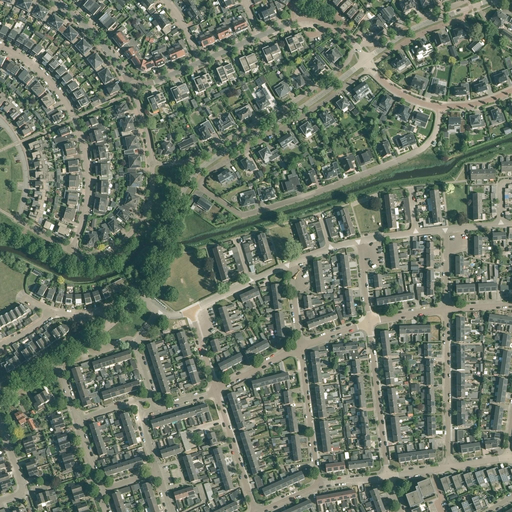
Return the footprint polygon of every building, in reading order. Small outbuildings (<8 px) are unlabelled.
[(20,0),(20,1),(17,0),(16,0),(14,6),(22,10),(26,0),(20,0)] [(29,13),(30,13),(33,8),(30,6),(32,3),(31,2),(31,1),(28,0),(26,0),(22,10),(29,13)] [(84,10),(88,13),(96,3),(93,0),(92,0),(87,0),(84,3),(86,5),(84,8),(85,9),(84,10)] [(147,10),(151,15),(156,11),(152,6),(154,3),(151,0),(149,0),(143,6),(147,10)] [(223,4),(227,12),(230,11),(228,8),(234,5),(232,0),(223,4)] [(289,2),(288,1),(286,0),(276,0),(277,1),(274,2),(278,10),(283,8),(284,7),(285,7),(285,6),(286,7),(289,2)] [(344,13),(351,6),(353,3),(349,0),(348,0),(347,2),(344,0),(342,0),(338,6),(340,9),(339,9),(344,13)] [(404,12),(405,13),(409,11),(409,10),(413,9),(411,5),(414,4),(412,0),(404,0),(406,4),(401,6),(403,13),(404,12)] [(186,12),(189,16),(198,11),(195,6),(191,1),(186,4),(189,10),(186,12)] [(92,15),(93,16),(96,13),(98,15),(102,10),(105,7),(102,4),(99,6),(96,3),(88,13),(91,16),(92,15)] [(266,11),(270,20),(275,17),(273,11),(276,10),(273,3),(269,5),(271,8),(266,11)] [(32,17),(37,20),(44,8),(40,6),(39,7),(38,6),(36,9),(33,8),(30,13),(33,15),(32,17)] [(351,19),(352,19),(358,11),(354,7),(353,8),(351,6),(344,13),(347,15),(346,16),(351,19)] [(379,13),(380,14),(377,16),(381,21),(384,19),(386,22),(389,26),(395,22),(392,18),(395,16),(389,7),(385,10),(385,9),(379,13)] [(43,21),(46,23),(49,17),(47,15),(48,12),(47,12),(48,11),(44,8),(37,20),(42,23),(43,21)] [(100,24),(103,27),(111,19),(111,20),(112,19),(108,15),(111,11),(109,8),(104,13),(105,13),(100,17),(102,20),(100,22),(101,23),(100,24)] [(195,19),(199,24),(204,20),(201,15),(198,11),(189,16),(193,21),(195,19)] [(263,19),(265,22),(270,20),(266,11),(261,13),(260,11),(257,12),(260,20),(263,19)] [(358,26),(365,16),(360,12),(360,13),(358,11),(352,19),(354,21),(354,22),(358,25),(358,26)] [(494,16),(504,24),(506,20),(507,18),(499,11),(497,13),(494,16)] [(156,28),(159,25),(167,19),(164,15),(161,17),(157,12),(152,16),(155,20),(152,23),(156,28)] [(237,21),(242,31),(247,29),(244,22),(247,21),(244,13),(240,14),(242,18),(237,21)] [(49,26),(52,29),(60,19),(56,16),(55,17),(54,16),(52,19),(49,17),(46,23),(49,25),(49,26)] [(490,22),(498,29),(500,27),(501,27),(504,24),(494,16),(491,20),(492,20),(490,22)] [(107,30),(108,31),(110,28),(113,30),(117,26),(118,20),(114,17),(112,19),(111,20),(111,19),(103,27),(106,30),(107,30)] [(221,28),(225,38),(231,36),(228,30),(231,28),(227,20),(226,18),(223,20),(226,26),(221,28)] [(376,32),(377,34),(383,30),(379,25),(382,23),(377,18),(373,21),(375,23),(369,28),(374,33),(376,32)] [(57,31),(60,33),(64,28),(62,26),(64,23),(63,22),(63,21),(60,19),(52,29),(56,31),(57,31)] [(162,30),(166,35),(171,31),(167,26),(170,24),(167,19),(159,25),(162,30)] [(227,20),(231,28),(234,27),(236,33),(242,31),(237,21),(232,23),(230,19),(227,20)] [(117,44),(126,37),(122,32),(126,30),(123,26),(116,32),(118,35),(113,39),(117,44)] [(211,27),(214,36),(217,34),(220,41),(225,38),(221,28),(216,30),(214,26),(211,27)] [(10,35),(12,31),(3,27),(3,28),(0,34),(0,37),(2,39),(4,36),(9,38),(10,35)] [(204,35),(209,45),(214,43),(211,37),(214,36),(211,27),(208,29),(209,33),(204,35)] [(466,34),(465,31),(466,31),(464,27),(464,28),(463,27),(459,28),(459,29),(453,31),(456,38),(453,39),(455,44),(458,43),(457,41),(459,40),(458,37),(466,34)] [(60,33),(67,39),(74,31),(71,28),(70,28),(69,28),(67,30),(64,28),(60,33)] [(503,38),(509,42),(510,39),(511,40),(511,38),(511,34),(504,29),(501,34),(505,36),(503,38)] [(17,42),(20,37),(17,35),(18,34),(12,31),(10,35),(9,38),(7,41),(10,43),(12,40),(17,42)] [(67,39),(74,45),(78,40),(76,38),(78,35),(77,35),(78,34),(74,31),(67,39)] [(201,41),(203,48),(209,45),(204,35),(199,37),(197,33),(194,35),(198,43),(201,41)] [(291,38),(297,50),(303,47),(301,44),(304,43),(300,34),(291,38)] [(433,38),(436,47),(444,45),(443,44),(449,42),(447,36),(443,38),(441,39),(440,34),(436,36),(436,37),(433,38)] [(27,44),(30,40),(21,35),(20,37),(17,42),(15,45),(19,47),(20,44),(25,47),(27,44)] [(128,47),(135,42),(133,38),(129,41),(126,37),(117,44),(120,48),(126,44),(128,47)] [(290,50),(291,53),(297,51),(297,50),(291,38),(291,37),(285,40),(286,42),(287,51),(290,50)] [(35,44),(30,40),(27,44),(25,47),(23,50),(26,52),(28,49),(33,52),(35,49),(38,46),(35,44)] [(74,45),(80,52),(88,44),(85,40),(84,41),(83,40),(80,43),(78,40),(74,45)] [(180,46),(174,48),(178,59),(185,56),(182,50),(186,48),(182,40),(178,42),(180,46)] [(477,50),(481,46),(477,40),(471,45),(475,49),(473,51),(476,54),(478,52),(477,50)] [(134,55),(138,53),(134,48),(139,45),(136,41),(135,42),(128,47),(130,50),(125,54),(128,59),(134,55)] [(411,50),(413,54),(414,53),(416,56),(421,54),(423,57),(428,55),(427,54),(431,52),(427,46),(424,47),(422,43),(418,45),(419,46),(411,50)] [(80,52),(86,58),(91,54),(89,51),(91,49),(90,48),(91,47),(88,44),(80,52)] [(268,48),(273,60),(280,57),(278,54),(281,53),(277,44),(268,48)] [(163,45),(161,46),(162,49),(165,57),(169,55),(172,61),(178,59),(174,48),(168,51),(166,47),(165,47),(165,46),(163,45)] [(43,49),(38,46),(35,49),(33,52),(31,55),(34,57),(36,54),(40,58),(43,55),(45,51),(43,49)] [(162,49),(161,46),(158,47),(157,49),(158,50),(160,55),(153,57),(154,58),(155,61),(158,68),(164,65),(162,58),(165,57),(162,49)] [(266,60),(268,64),(274,61),(273,60),(268,48),(268,47),(262,50),(263,52),(264,61),(266,60)] [(328,61),(331,63),(332,62),(334,64),(341,58),(338,55),(336,56),(332,51),(332,52),(330,49),(325,53),(324,52),(321,54),(327,61),(328,61)] [(45,67),(48,64),(52,59),(53,58),(48,54),(45,51),(43,55),(40,58),(45,61),(42,64),(45,67)] [(139,71),(141,72),(144,59),(140,58),(140,56),(138,53),(134,55),(136,58),(132,61),(137,68),(136,69),(137,69),(137,70),(138,71),(139,71)] [(86,58),(91,65),(100,58),(97,55),(96,55),(96,54),(93,56),(91,54),(86,58)] [(245,58),(251,70),(257,67),(255,64),(258,63),(254,54),(245,58)] [(392,63),(393,63),(392,64),(394,67),(395,67),(396,69),(404,64),(406,67),(411,64),(408,59),(405,61),(401,55),(398,57),(399,58),(392,63)] [(310,67),(317,75),(320,73),(322,71),(324,69),(319,63),(322,61),(318,56),(315,58),(316,59),(313,62),(315,63),(310,67)] [(244,70),(245,74),(251,71),(251,70),(245,58),(245,57),(239,60),(240,62),(241,71),(244,70)] [(57,68),(59,65),(60,65),(53,58),(52,59),(48,64),(52,68),(49,70),(52,73),(54,70),(57,68)] [(91,65),(97,72),(102,69),(100,66),(103,64),(102,63),(103,62),(100,58),(91,65)] [(143,72),(145,72),(145,71),(146,72),(146,71),(154,67),(152,62),(155,61),(154,58),(149,61),(144,59),(141,72),(142,72),(143,72)] [(6,71),(11,74),(16,65),(12,62),(10,64),(8,62),(7,63),(2,72),(4,73),(6,71)] [(222,68),(228,80),(234,77),(232,74),(235,73),(231,64),(222,68)] [(15,80),(18,77),(24,68),(21,65),(19,67),(16,65),(11,74),(15,76),(13,79),(15,80)] [(58,80),(61,77),(63,75),(67,72),(62,67),(62,68),(59,65),(57,68),(54,70),(58,74),(55,77),(58,80)] [(221,80),(222,84),(228,81),(228,80),(222,68),(222,67),(216,70),(217,72),(218,82),(221,80)] [(23,82),(29,75),(26,72),(27,70),(24,68),(18,77),(19,78),(18,79),(23,82)] [(101,81),(102,80),(101,80),(111,74),(109,70),(108,71),(107,69),(104,71),(102,69),(97,72),(99,76),(98,77),(101,81)] [(497,86),(501,85),(501,84),(507,81),(505,77),(509,76),(507,70),(499,73),(500,75),(494,78),(495,82),(494,82),(495,86),(496,85),(497,86)] [(63,75),(61,77),(64,82),(61,84),(64,87),(67,85),(72,81),(73,79),(69,75),(67,72),(63,75)] [(104,86),(104,88),(112,84),(110,81),(113,80),(113,78),(114,78),(111,74),(101,80),(102,80),(105,86),(104,86)] [(200,78),(205,90),(211,87),(210,84),(212,83),(208,74),(200,78)] [(27,90),(28,89),(33,84),(30,82),(33,78),(29,75),(23,82),(27,86),(24,88),(27,90)] [(292,83),(296,89),(300,87),(301,87),(305,84),(309,81),(307,79),(304,75),(303,75),(300,77),(296,79),(296,80),(292,83)] [(255,81),(259,87),(266,83),(262,76),(261,77),(258,79),(255,81)] [(198,90),(199,94),(205,91),(205,90),(200,78),(199,77),(193,80),(194,82),(195,92),(198,90)] [(421,90),(423,85),(426,86),(429,81),(423,78),(422,82),(413,79),(411,86),(421,90)] [(488,85),(486,78),(483,79),(483,80),(479,81),(481,86),(475,87),(477,94),(487,91),(485,86),(488,85)] [(444,95),(444,94),(445,94),(446,91),(445,91),(445,87),(437,85),(439,80),(433,79),(431,86),(434,87),(433,94),(437,95),(437,94),(444,95)] [(72,92),(78,88),(79,87),(75,82),(74,83),(72,81),(67,85),(70,89),(67,91),(69,94),(72,92)] [(281,97),(282,99),(287,96),(286,94),(288,93),(285,88),(288,86),(285,81),(279,84),(281,87),(280,88),(276,91),(280,98),(281,97)] [(31,90),(35,94),(42,87),(38,83),(35,86),(33,84),(28,89),(30,91),(31,90)] [(105,92),(108,96),(110,95),(110,96),(113,94),(114,95),(117,94),(117,93),(120,91),(119,90),(120,89),(119,86),(117,87),(117,85),(113,87),(112,84),(104,88),(106,92),(105,92)] [(177,88),(182,100),(188,97),(187,94),(189,93),(185,84),(177,88)] [(353,97),(357,102),(359,100),(357,97),(363,92),(365,94),(369,91),(367,90),(368,89),(365,85),(364,86),(363,84),(359,86),(359,87),(355,90),(355,89),(354,90),(357,95),(353,97)] [(455,92),(454,92),(454,96),(455,96),(455,97),(466,96),(466,92),(469,92),(468,84),(465,84),(465,89),(454,90),(455,92)] [(40,97),(41,98),(45,95),(44,93),(46,91),(42,87),(35,94),(39,98),(40,97)] [(175,100),(176,104),(182,101),(182,100),(177,88),(176,87),(170,90),(171,92),(172,102),(175,100)] [(80,91),(78,88),(72,92),(75,97),(72,99),(74,102),(77,100),(82,97),(84,96),(81,90),(80,91)] [(260,110),(261,111),(270,105),(267,101),(271,99),(264,88),(261,90),(262,90),(258,92),(261,96),(259,98),(260,100),(256,102),(257,104),(258,105),(258,106),(258,107),(258,108),(259,109),(260,109),(260,110)] [(41,100),(44,105),(52,99),(49,94),(46,96),(45,95),(41,98),(42,100),(41,100)] [(86,94),(84,96),(82,97),(77,100),(80,105),(77,107),(79,110),(85,107),(85,108),(88,106),(88,105),(89,104),(88,104),(91,102),(86,94)] [(153,98),(159,109),(165,107),(163,103),(166,102),(162,94),(153,98)] [(381,102),(382,102),(381,104),(376,101),(372,106),(377,109),(379,107),(386,112),(390,107),(387,106),(391,100),(386,96),(384,99),(383,98),(381,102)] [(152,110),(153,113),(159,110),(159,109),(153,98),(153,97),(147,99),(148,101),(149,111),(152,110)] [(7,114),(10,110),(14,106),(12,103),(13,102),(10,99),(9,101),(6,99),(3,104),(6,107),(3,110),(7,114)] [(45,111),(47,114),(54,109),(52,106),(55,103),(52,99),(44,105),(42,107),(45,111)] [(347,107),(350,111),(354,108),(350,102),(347,104),(344,99),(339,102),(335,105),(338,109),(339,107),(342,111),(347,107)] [(91,104),(93,108),(102,104),(100,101),(100,100),(97,101),(91,104)] [(117,120),(125,117),(124,113),(129,111),(127,108),(126,105),(123,107),(122,104),(115,107),(118,113),(114,115),(115,118),(116,119),(116,120),(117,120)] [(248,118),(248,117),(251,115),(250,113),(253,111),(249,105),(239,110),(236,111),(238,116),(239,118),(240,119),(241,121),(245,119),(245,120),(248,118)] [(13,121),(17,118),(22,114),(19,111),(21,109),(18,106),(17,108),(14,106),(10,110),(13,114),(10,116),(13,121)] [(397,118),(406,122),(408,117),(406,115),(408,109),(403,106),(401,110),(400,110),(399,113),(399,114),(397,118)] [(204,111),(208,118),(212,115),(208,108),(204,111)] [(53,121),(54,124),(61,120),(61,119),(64,117),(61,112),(57,115),(55,112),(54,110),(47,115),(47,116),(49,119),(52,117),(54,120),(53,121)] [(488,116),(492,126),(504,122),(502,116),(500,117),(497,110),(491,112),(492,115),(488,116)] [(322,127),(329,123),(331,126),(336,122),(332,117),(329,118),(326,113),(323,114),(320,115),(321,118),(318,120),(322,127)] [(420,125),(425,127),(428,118),(427,118),(428,116),(418,113),(415,120),(421,122),(420,125)] [(19,128),(23,126),(28,122),(30,121),(26,115),(24,116),(22,114),(17,118),(20,121),(16,124),(19,128)] [(222,130),(223,131),(233,125),(232,124),(234,123),(229,114),(224,117),(227,122),(223,125),(220,119),(215,122),(220,131),(222,130)] [(379,124),(383,124),(387,118),(382,115),(378,123),(379,124)] [(99,128),(102,127),(100,122),(97,122),(95,116),(91,118),(92,120),(90,121),(90,122),(85,124),(87,128),(90,127),(90,128),(92,127),(93,130),(99,128)] [(121,122),(122,127),(133,124),(132,122),(131,118),(126,120),(125,117),(117,120),(118,122),(121,122)] [(471,122),(472,129),(485,127),(484,121),(479,122),(478,117),(473,117),(468,118),(469,122),(471,122)] [(460,126),(460,133),(464,133),(464,121),(460,121),(460,118),(450,118),(450,120),(449,120),(449,129),(454,129),(454,126),(460,126)] [(201,138),(203,141),(205,140),(205,141),(211,138),(210,135),(211,134),(212,135),(212,134),(210,131),(213,129),(208,121),(203,124),(205,127),(199,131),(203,137),(201,138)] [(22,132),(24,136),(34,131),(32,128),(34,127),(32,124),(30,125),(28,122),(23,126),(25,130),(22,132)] [(121,132),(122,137),(130,135),(129,132),(135,130),(134,127),(133,127),(133,124),(122,127),(123,131),(121,132)] [(310,132),(312,135),(319,130),(316,125),(310,129),(307,124),(303,127),(299,129),(301,133),(303,132),(305,135),(310,132)] [(406,131),(413,133),(415,127),(408,125),(406,131)] [(89,135),(90,139),(102,136),(101,133),(106,131),(104,126),(102,127),(99,128),(93,130),(94,133),(92,133),(93,134),(89,135)] [(503,129),(505,135),(511,133),(510,126),(503,129)] [(54,142),(55,144),(70,139),(68,135),(71,134),(69,128),(66,130),(65,128),(58,131),(59,134),(60,134),(61,137),(54,140),(54,142)] [(98,146),(104,145),(107,144),(106,139),(109,138),(108,135),(102,136),(90,139),(92,144),(95,143),(95,144),(97,143),(98,146)] [(126,139),(127,145),(137,143),(137,141),(137,140),(137,137),(131,138),(130,135),(122,137),(123,140),(126,139)] [(178,145),(181,152),(185,150),(186,150),(187,150),(188,150),(189,149),(189,148),(190,148),(194,145),(193,144),(197,142),(194,135),(190,137),(191,139),(178,145)] [(283,148),(284,149),(288,146),(287,145),(293,141),(295,145),(298,143),(294,138),(292,139),(289,135),(287,136),(283,139),(279,141),(281,143),(280,144),(282,148),(283,148)] [(402,147),(403,149),(408,146),(408,144),(410,144),(409,143),(414,141),(412,136),(410,136),(410,135),(400,140),(399,138),(395,140),(399,148),(402,147)] [(36,153),(42,151),(44,151),(43,148),(43,147),(42,144),(40,145),(38,141),(28,145),(30,150),(34,149),(36,153)] [(63,152),(75,149),(74,144),(70,145),(69,141),(62,143),(60,144),(60,147),(62,147),(63,152)] [(379,148),(383,158),(390,155),(387,148),(390,147),(388,141),(383,143),(384,146),(379,148)] [(125,155),(126,154),(134,153),(133,150),(139,149),(138,145),(138,146),(137,143),(127,145),(128,151),(124,152),(125,155)] [(164,154),(165,156),(172,154),(171,152),(175,151),(173,145),(170,146),(169,143),(162,145),(163,148),(158,149),(159,155),(164,154)] [(94,155),(106,153),(104,145),(98,146),(98,149),(97,149),(97,151),(93,151),(94,155)] [(64,160),(73,159),(72,156),(77,155),(75,149),(63,152),(64,157),(63,158),(64,160)] [(264,160),(268,158),(270,162),(280,156),(276,150),(269,154),(267,149),(262,152),(261,151),(257,153),(260,158),(262,157),(264,160)] [(37,158),(38,160),(38,163),(44,162),(47,161),(46,158),(45,154),(43,155),(42,151),(36,153),(32,154),(33,159),(37,158)] [(364,162),(365,164),(370,162),(369,160),(373,159),(369,151),(366,152),(366,154),(356,158),(358,163),(361,162),(362,163),(364,162)] [(107,162),(110,162),(110,157),(110,156),(110,153),(106,154),(106,153),(94,155),(95,160),(98,159),(98,160),(100,160),(101,163),(107,162)] [(129,157),(129,163),(140,162),(140,159),(140,156),(134,156),(134,153),(126,154),(126,157),(129,157)] [(345,168),(346,172),(353,169),(351,162),(355,161),(353,155),(346,158),(347,160),(342,162),(343,164),(342,165),(344,169),(345,168)] [(68,168),(78,167),(78,161),(73,162),(73,159),(64,160),(64,163),(68,163),(68,168)] [(249,169),(251,172),(256,169),(253,164),(250,165),(247,159),(241,162),(243,166),(242,166),(244,170),(245,169),(246,171),(249,169)] [(48,172),(48,169),(47,165),(45,165),(44,162),(38,163),(34,164),(35,169),(39,168),(39,170),(40,173),(46,172),(48,172)] [(96,172),(108,171),(110,171),(110,163),(107,163),(107,162),(101,163),(101,166),(99,166),(99,167),(96,167),(96,172)] [(127,169),(128,172),(136,172),(135,168),(141,168),(141,164),(140,165),(140,162),(129,163),(130,169),(127,169)] [(323,172),(326,180),(337,176),(335,170),(338,169),(336,162),(332,164),(333,168),(323,172)] [(71,173),(71,175),(76,175),(76,173),(79,173),(78,167),(68,168),(65,168),(66,174),(71,173)] [(221,183),(222,184),(226,182),(225,180),(232,176),(234,180),(237,178),(234,173),(230,175),(228,170),(226,171),(226,172),(222,174),(218,176),(219,179),(218,179),(221,183)] [(288,192),(293,191),(293,189),(295,188),(294,187),(299,185),(297,177),(296,178),(294,170),(291,171),(292,175),(289,176),(290,182),(286,183),(285,182),(281,183),(284,192),(287,191),(288,192)] [(307,183),(308,187),(315,184),(312,176),(315,175),(313,170),(308,172),(309,175),(305,177),(305,179),(304,179),(306,183),(307,183)] [(102,180),(108,180),(112,180),(112,175),(108,175),(108,171),(96,172),(96,176),(100,176),(100,177),(102,177),(102,180)] [(256,174),(259,179),(261,178),(264,177),(261,171),(258,173),(256,174)] [(40,180),(40,183),(46,183),(49,183),(48,180),(49,180),(48,176),(48,172),(46,172),(40,173),(35,173),(36,178),(40,178),(40,180)] [(128,181),(130,181),(141,181),(141,179),(141,175),(136,175),(136,172),(128,172),(128,181)] [(96,188),(108,189),(108,180),(102,180),(102,183),(100,183),(100,184),(96,184),(96,188)] [(128,185),(128,190),(136,192),(136,187),(141,187),(141,184),(141,181),(130,181),(130,185),(128,185)] [(46,183),(40,183),(35,183),(35,188),(40,188),(40,190),(40,193),(45,193),(46,190),(48,190),(48,187),(46,187),(46,183)] [(68,191),(74,191),(74,188),(79,188),(79,183),(69,183),(69,188),(68,188),(68,191)] [(101,197),(108,198),(108,189),(96,188),(96,193),(99,193),(99,194),(101,194),(101,197)] [(262,195),(264,201),(275,198),(273,193),(274,192),(273,190),(272,190),(272,189),(261,192),(260,188),(257,189),(259,196),(262,195)] [(125,199),(127,200),(137,204),(138,201),(138,202),(140,198),(134,196),(136,192),(128,190),(127,190),(126,193),(128,194),(125,199)] [(68,199),(78,201),(79,195),(74,194),(74,191),(68,191),(67,194),(69,194),(68,199)] [(241,202),(243,207),(254,204),(252,198),(255,197),(254,191),(244,193),(245,197),(240,198),(241,199),(240,199),(240,202),(241,202)] [(38,198),(38,200),(38,203),(44,204),(44,201),(47,201),(47,197),(45,197),(45,193),(40,193),(35,192),(34,197),(38,198)] [(107,201),(108,198),(101,197),(101,200),(99,200),(98,201),(95,200),(95,201),(94,201),(93,204),(95,205),(94,205),(106,207),(108,207),(108,202),(107,201)] [(202,209),(206,212),(207,211),(208,211),(210,208),(210,207),(211,205),(207,202),(203,200),(203,199),(202,198),(199,202),(196,201),(193,206),(195,208),(198,204),(203,208),(202,209)] [(68,207),(74,208),(74,206),(77,206),(78,201),(68,199),(67,205),(69,205),(68,207)] [(121,207),(128,212),(130,208),(135,210),(137,206),(136,206),(137,204),(127,200),(125,205),(122,204),(121,207)] [(36,208),(36,210),(35,212),(43,215),(44,212),(45,208),(43,208),(44,204),(38,203),(33,202),(32,207),(36,208)] [(117,216),(125,222),(127,220),(128,220),(130,218),(128,216),(131,213),(128,212),(121,207),(119,206),(116,204),(115,206),(118,208),(116,210),(119,213),(117,216)] [(98,214),(105,215),(106,207),(94,205),(94,209),(97,210),(97,211),(99,211),(98,214)] [(65,213),(75,216),(76,211),(73,210),(74,208),(68,207),(68,208),(66,208),(65,213)] [(339,211),(341,218),(349,215),(347,209),(339,211)] [(35,212),(34,214),(30,213),(29,218),(38,224),(40,218),(42,218),(43,215),(35,212)] [(62,221),(68,223),(69,220),(73,221),(75,216),(65,213),(64,219),(63,218),(62,221)] [(341,218),(343,224),(351,222),(349,215),(341,218)] [(109,224),(114,233),(117,232),(120,230),(117,225),(119,224),(115,217),(110,220),(112,222),(109,224)] [(295,225),(297,232),(305,229),(314,227),(315,226),(317,226),(316,223),(313,224),(307,225),(306,221),(303,222),(295,225)] [(65,235),(68,236),(70,231),(66,229),(67,226),(59,222),(57,226),(60,227),(58,230),(57,230),(56,233),(64,236),(65,235)] [(343,224),(345,231),(353,229),(351,222),(343,224)] [(106,241),(109,240),(107,235),(110,233),(106,224),(101,226),(103,230),(99,232),(103,241),(105,240),(106,241)] [(297,232),(299,238),(307,236),(305,229),(297,232)] [(342,232),(344,238),(347,237),(349,237),(350,237),(351,238),(353,237),(354,236),(354,235),(355,235),(353,229),(345,231),(342,232)] [(90,247),(93,247),(94,242),(97,242),(97,238),(98,233),(92,232),(92,236),(86,235),(85,239),(88,239),(87,246),(90,246),(90,247)] [(258,243),(266,241),(264,234),(256,236),(253,237),(255,244),(258,243)] [(299,238),(301,244),(309,242),(312,241),(310,235),(307,236),(299,238)] [(258,243),(260,250),(268,247),(266,241),(258,243)] [(301,244),(303,251),(311,248),(309,242),(301,244)] [(213,250),(215,256),(223,254),(221,247),(213,250)] [(262,256),(270,253),(268,247),(260,250),(262,255),(262,256)] [(272,260),(270,253),(262,256),(262,255),(253,258),(253,259),(250,260),(249,257),(247,257),(249,266),(253,265),(252,262),(254,261),(255,262),(258,261),(258,260),(263,258),(264,262),(267,261),(267,262),(268,263),(271,262),(271,261),(271,260),(272,260)] [(215,256),(217,263),(225,260),(223,254),(215,256)] [(217,263),(219,269),(227,267),(225,260),(217,263)] [(490,284),(491,292),(497,291),(496,284),(496,281),(496,278),(499,277),(498,266),(495,266),(495,277),(493,277),(494,284),(490,284)] [(219,269),(221,276),(228,273),(227,267),(219,269)] [(228,273),(221,276),(222,282),(224,282),(224,283),(228,282),(227,280),(232,279),(231,276),(234,275),(233,272),(228,273)] [(109,286),(113,295),(116,293),(118,292),(119,291),(120,290),(122,289),(123,288),(124,286),(125,285),(125,283),(126,281),(122,279),(109,286)] [(316,282),(317,288),(324,287),(323,283),(332,282),(332,280),(316,282)] [(43,297),(47,299),(49,291),(47,290),(47,289),(42,286),(40,289),(39,288),(35,293),(36,293),(36,294),(37,294),(42,297),(43,297)] [(101,291),(101,292),(105,299),(105,300),(111,297),(110,296),(113,295),(109,286),(105,287),(106,288),(101,291)] [(257,289),(251,291),(254,298),(260,295),(257,289)] [(387,289),(389,304),(396,303),(395,297),(391,297),(390,289),(387,289)] [(52,301),(56,302),(58,295),(58,293),(50,290),(49,291),(47,299),(46,299),(52,301)] [(417,296),(418,301),(422,300),(421,297),(423,297),(423,295),(423,293),(427,293),(427,296),(433,296),(433,290),(416,290),(417,296)] [(246,294),(248,300),(254,298),(251,291),(246,294)] [(340,299),(352,297),(352,291),(345,292),(345,295),(343,295),(339,296),(340,299)] [(376,300),(377,306),(383,305),(382,299),(380,299),(379,297),(378,297),(378,291),(375,291),(376,298),(376,297),(376,300)] [(92,294),(93,295),(96,302),(96,303),(101,301),(101,300),(105,299),(101,292),(99,293),(98,292),(92,294)] [(62,303),(66,304),(66,297),(66,295),(58,293),(58,295),(56,302),(56,303),(62,304),(62,303)] [(84,297),(86,304),(86,305),(92,304),(91,303),(96,302),(93,295),(90,296),(90,294),(84,295),(84,297)] [(248,300),(246,294),(240,296),(243,303),(248,300)] [(72,305),(76,305),(75,297),(72,297),(72,296),(66,295),(66,297),(66,304),(66,305),(72,305)] [(75,296),(75,297),(76,305),(76,306),(82,305),(86,304),(84,297),(81,297),(81,295),(75,296)] [(17,309),(22,317),(24,318),(27,316),(26,314),(27,314),(26,311),(29,309),(24,306),(23,307),(22,305),(17,309)] [(218,309),(220,315),(227,313),(226,310),(225,307),(218,309)] [(17,308),(12,312),(17,320),(22,317),(17,309),(17,308)] [(321,311),(326,323),(331,321),(329,315),(326,316),(326,313),(324,310),(321,311)] [(12,311),(7,314),(7,315),(12,323),(17,320),(12,312),(12,311)] [(310,315),(313,314),(312,311),(306,311),(307,317),(308,317),(309,322),(307,323),(309,329),(315,327),(310,315)] [(329,315),(331,321),(337,319),(335,312),(332,313),(329,315)] [(220,315),(222,321),(229,319),(227,313),(220,315)] [(479,324),(482,324),(482,318),(477,318),(477,313),(473,314),(473,317),(475,317),(475,318),(475,321),(475,324),(479,324)] [(6,326),(7,327),(8,327),(11,325),(12,324),(11,323),(12,323),(7,315),(7,314),(2,317),(6,326)] [(310,315),(315,327),(320,325),(318,319),(315,320),(313,314),(310,315)] [(222,321),(224,327),(231,325),(229,321),(229,319),(222,321)] [(56,330),(62,338),(66,335),(66,334),(67,333),(68,332),(69,331),(70,326),(62,325),(61,326),(56,330)] [(224,327),(226,333),(233,331),(232,328),(231,325),(224,327)] [(46,332),(54,342),(56,340),(57,341),(62,338),(56,330),(51,333),(49,330),(46,332)] [(41,340),(47,348),(52,345),(51,344),(54,342),(46,332),(44,334),(46,337),(41,340)] [(178,337),(179,340),(186,338),(184,332),(177,334),(178,337)] [(502,341),(510,342),(511,336),(503,335),(499,335),(499,334),(496,334),(496,337),(499,337),(498,341),(502,341)] [(181,346),(188,344),(186,338),(179,340),(180,345),(181,346)] [(32,342),(39,352),(41,351),(42,351),(47,348),(41,340),(36,343),(34,340),(32,342)] [(217,340),(210,342),(212,348),(219,346),(218,343),(217,340)] [(260,344),(264,351),(270,348),(266,341),(264,342),(260,344)] [(26,350),(32,358),(37,355),(36,354),(39,352),(32,342),(29,344),(31,347),(26,350)] [(147,345),(149,352),(156,350),(154,343),(147,345)] [(244,352),(248,359),(253,356),(250,350),(246,351),(242,343),(240,345),(243,352),(244,352)] [(356,343),(350,344),(352,356),(353,361),(360,360),(360,356),(358,356),(356,343)] [(17,352),(24,362),(26,361),(27,361),(32,358),(26,350),(21,353),(19,349),(16,344),(12,345),(16,352),(17,352)] [(190,350),(188,344),(181,346),(178,347),(175,348),(176,354),(183,352),(190,350)] [(255,347),(259,353),(264,351),(260,344),(256,346),(255,347)] [(219,346),(212,348),(214,354),(221,352),(220,349),(219,346)] [(250,350),(253,356),(259,353),(255,347),(254,347),(250,350)] [(158,353),(156,350),(149,352),(151,358),(158,356),(161,355),(166,353),(168,353),(167,350),(166,351),(158,353)] [(192,356),(190,350),(183,352),(184,356),(184,358),(192,356)] [(129,351),(122,353),(124,361),(132,358),(129,351)] [(11,360),(17,368),(22,365),(21,364),(24,362),(17,352),(16,352),(14,354),(16,357),(11,360)] [(122,353),(114,356),(117,363),(119,362),(124,361),(122,353)] [(235,357),(239,364),(244,361),(241,354),(238,356),(235,357)] [(114,356),(107,358),(109,366),(114,364),(117,371),(118,372),(119,372),(117,363),(114,356)] [(151,358),(153,364),(160,362),(158,356),(151,358)] [(230,360),(233,367),(239,364),(235,357),(230,360)] [(102,371),(104,375),(106,374),(104,367),(109,366),(107,358),(99,361),(102,368),(102,371)] [(384,361),(384,368),(392,367),(391,363),(400,362),(400,359),(391,360),(391,361),(384,361)] [(4,367),(7,374),(11,371),(12,371),(17,368),(11,360),(6,363),(6,362),(1,364),(2,367),(4,367)] [(187,368),(195,366),(193,360),(186,362),(186,364),(187,368)] [(224,363),(228,370),(233,367),(230,360),(228,361),(224,363)] [(99,361),(92,363),(94,371),(100,369),(102,368),(99,361)] [(160,362),(153,364),(155,370),(162,368),(162,367),(160,362)] [(219,366),(222,373),(228,370),(224,363),(221,365),(219,366)] [(195,366),(187,368),(185,369),(186,372),(180,374),(181,376),(187,375),(189,374),(196,372),(195,366)] [(79,367),(72,370),(74,377),(82,375),(80,370),(80,368),(79,367)] [(155,370),(157,377),(164,374),(163,369),(162,368),(155,370)] [(190,376),(191,380),(198,378),(196,372),(189,374),(190,375),(190,376)] [(287,373),(281,375),(283,382),(287,381),(288,390),(290,389),(290,383),(289,381),(287,373)] [(157,377),(159,383),(166,380),(166,379),(164,374),(157,377)] [(82,375),(74,377),(76,385),(84,382),(86,382),(91,380),(90,378),(86,379),(85,379),(83,379),(82,375)] [(131,384),(134,391),(142,389),(140,382),(142,382),(140,378),(141,378),(140,375),(135,377),(134,377),(136,382),(131,384)] [(330,376),(314,378),(315,384),(322,383),(322,380),(330,378),(330,376)] [(124,378),(121,379),(126,394),(134,391),(131,384),(127,385),(126,383),(125,383),(124,378)] [(184,386),(185,388),(191,387),(191,386),(193,386),(200,384),(198,378),(191,380),(192,383),(184,386)] [(356,385),(363,384),(362,378),(356,379),(356,382),(348,382),(349,386),(354,385),(356,385)] [(121,387),(116,389),(119,396),(126,394),(121,379),(119,380),(121,384),(120,384),(121,387)] [(159,383),(161,388),(168,386),(167,382),(166,380),(159,383)] [(119,396),(116,389),(111,390),(109,383),(108,381),(106,381),(107,384),(108,389),(109,391),(111,399),(119,396)] [(84,382),(76,385),(79,392),(87,390),(85,384),(84,382)] [(168,386),(161,388),(163,395),(170,393),(169,390),(168,386)] [(387,390),(388,396),(395,395),(395,392),(404,391),(403,388),(397,389),(395,389),(387,390)] [(40,395),(44,403),(48,401),(50,403),(55,401),(51,394),(48,389),(45,391),(40,395)] [(87,390),(79,392),(81,400),(89,397),(87,390)] [(227,395),(229,401),(236,399),(235,396),(238,395),(243,393),(242,390),(238,392),(237,392),(234,393),(227,395)] [(104,401),(111,399),(109,391),(108,391),(100,394),(101,398),(103,398),(104,401)] [(81,400),(84,407),(91,405),(89,399),(92,398),(92,399),(99,397),(97,392),(95,393),(95,395),(91,396),(89,397),(81,400)] [(34,404),(38,411),(43,408),(41,405),(44,403),(40,395),(34,398),(37,403),(34,404)] [(276,404),(277,406),(283,406),(283,405),(285,405),(293,404),(292,398),(284,399),(285,402),(276,404)] [(325,405),(325,406),(328,405),(328,402),(333,401),(333,398),(327,399),(324,399),(317,400),(318,406),(325,405)] [(236,399),(229,401),(231,407),(238,405),(237,402),(236,399)] [(389,402),(390,408),(397,408),(397,404),(405,403),(405,404),(411,403),(411,400),(409,400),(407,400),(405,400),(389,402)] [(231,407),(233,413),(240,411),(243,410),(242,406),(247,404),(247,402),(241,404),(238,405),(231,407)] [(203,414),(209,412),(207,405),(200,407),(203,414)] [(200,407),(194,408),(196,416),(197,418),(201,417),(203,423),(205,422),(203,414),(200,407)] [(194,408),(188,410),(190,418),(191,417),(196,416),(194,408)] [(188,410),(182,412),(184,420),(189,418),(190,418),(188,410)] [(233,413),(235,419),(242,417),(242,415),(240,411),(233,413)] [(18,421),(21,425),(26,422),(24,418),(24,417),(21,412),(15,415),(15,416),(14,417),(16,422),(18,421)] [(175,414),(180,430),(183,429),(181,423),(181,421),(184,420),(182,412),(175,414)] [(350,420),(354,420),(367,418),(366,412),(357,413),(357,416),(354,417),(349,418),(350,420)] [(52,420),(53,424),(63,421),(61,415),(56,416),(55,413),(47,415),(47,416),(43,417),(44,419),(46,418),(46,419),(48,418),(49,421),(52,420)] [(122,422),(130,419),(128,413),(120,415),(122,421),(122,422)] [(179,433),(180,433),(181,432),(180,430),(175,414),(169,416),(171,423),(175,422),(178,430),(179,433)] [(171,423),(169,416),(163,418),(165,425),(168,425),(171,423)] [(242,417),(235,419),(237,425),(244,422),(242,418),(242,417)] [(165,425),(163,418),(157,420),(159,427),(164,426),(165,425)] [(27,421),(32,431),(36,429),(31,419),(27,421)] [(132,426),(130,419),(122,422),(123,423),(124,428),(132,426)] [(159,427),(157,420),(151,422),(153,429),(155,428),(159,427)] [(320,423),(321,429),(328,428),(327,424),(336,423),(335,420),(329,421),(327,422),(320,423)] [(53,435),(55,435),(60,433),(61,432),(60,429),(65,427),(63,421),(53,424),(55,430),(54,431),(55,434),(53,435)] [(237,425),(239,431),(246,428),(248,428),(254,426),(253,423),(245,426),(244,422),(237,425)] [(90,425),(92,431),(99,429),(97,423),(90,425)] [(126,434),(133,432),(132,426),(124,428),(126,433),(126,434)] [(92,431),(94,438),(101,435),(99,431),(99,429),(92,431)] [(484,442),(486,450),(491,449),(490,441),(487,442),(486,435),(484,436),(483,432),(479,431),(480,438),(483,437),(484,442)] [(127,436),(128,440),(135,438),(133,432),(126,434),(127,436)] [(240,435),(242,441),(249,438),(248,435),(247,432),(240,435)] [(57,440),(59,444),(68,441),(66,434),(61,436),(60,433),(55,435),(53,435),(55,441),(57,440)] [(207,438),(209,441),(216,439),(214,433),(207,435),(207,438)] [(23,442),(25,449),(35,445),(33,441),(36,440),(35,438),(37,438),(36,434),(33,435),(27,437),(28,440),(23,442)] [(494,441),(490,441),(491,449),(497,448),(496,440),(496,439),(499,439),(500,434),(495,434),(494,441)] [(96,444),(103,442),(102,440),(101,435),(94,438),(96,444)] [(128,440),(130,447),(137,444),(135,438),(128,440)] [(242,441),(244,446),(251,444),(250,441),(249,438),(242,441)] [(216,439),(209,441),(211,447),(218,445),(216,439)] [(462,439),(457,439),(457,442),(460,442),(461,454),(468,453),(467,445),(464,446),(463,441),(462,442),(462,439)] [(60,454),(65,452),(66,452),(65,448),(70,447),(68,441),(59,444),(60,449),(59,449),(60,454)] [(97,450),(105,448),(104,444),(103,443),(103,442),(96,444),(97,450)] [(422,452),(423,460),(429,459),(428,451),(425,452),(424,443),(421,444),(422,450),(422,452)] [(244,446),(246,452),(253,450),(252,446),(251,444),(244,446)] [(32,453),(33,456),(39,454),(38,451),(36,451),(35,445),(25,449),(27,455),(32,453)] [(173,448),(175,455),(181,453),(179,446),(174,447),(173,448)] [(105,448),(97,450),(99,456),(106,454),(107,457),(110,456),(115,454),(114,452),(113,449),(109,451),(108,450),(106,451),(105,448)] [(166,450),(169,457),(175,455),(173,448),(171,448),(167,450),(166,450)] [(215,457),(222,454),(220,448),(213,451),(215,455),(215,457)] [(169,457),(166,450),(163,451),(160,452),(162,459),(169,457)] [(246,452),(248,458),(255,456),(254,453),(253,450),(246,452)] [(365,455),(367,468),(373,467),(372,460),(369,460),(368,454),(371,453),(370,450),(365,451),(365,455)] [(135,460),(137,467),(143,465),(141,458),(139,451),(136,451),(138,456),(137,456),(138,459),(135,460)] [(62,457),(64,463),(73,460),(71,454),(66,455),(65,452),(60,454),(59,454),(60,457),(62,457)] [(217,463),(224,460),(222,454),(215,457),(213,458),(208,459),(209,461),(209,462),(216,460),(217,463)] [(255,456),(248,458),(250,464),(257,462),(257,461),(255,458),(262,456),(261,454),(257,455),(255,456)] [(183,458),(185,464),(192,462),(190,456),(183,458)] [(26,465),(28,471),(37,468),(36,464),(37,463),(37,462),(37,461),(38,461),(38,459),(38,458),(37,457),(30,460),(31,463),(26,465)] [(107,468),(106,466),(105,466),(103,459),(99,461),(100,463),(102,463),(104,469),(106,477),(112,475),(110,468),(107,468)] [(62,464),(65,473),(71,471),(70,468),(75,466),(73,460),(64,463),(62,464)] [(129,462),(131,469),(137,467),(135,460),(130,461),(129,462)] [(219,468),(226,466),(224,460),(217,463),(218,465),(218,467),(219,468)] [(250,464),(251,470),(265,465),(264,463),(260,464),(259,460),(257,461),(257,462),(250,464)] [(122,464),(125,471),(131,469),(129,462),(127,462),(122,464)] [(202,465),(201,463),(193,466),(192,462),(185,464),(187,470),(194,468),(196,467),(202,465)] [(119,473),(125,471),(122,464),(119,465),(116,466),(119,473)] [(110,468),(112,475),(119,473),(116,466),(115,466),(110,468)] [(226,466),(219,468),(221,474),(228,472),(226,466)] [(259,467),(251,470),(253,476),(260,473),(259,470),(259,467)] [(509,467),(498,471),(500,476),(502,483),(508,481),(507,477),(511,475),(510,471),(510,470),(509,467)] [(35,476),(36,479),(43,476),(41,471),(38,472),(37,468),(28,471),(30,477),(35,476)] [(194,468),(187,470),(189,476),(196,474),(194,468)] [(497,468),(486,472),(488,478),(490,484),(496,482),(495,478),(500,476),(498,471),(497,468)] [(486,470),(475,474),(477,480),(479,486),(485,484),(483,480),(488,478),(486,472),(486,470)] [(223,480),(230,478),(228,472),(221,474),(222,479),(223,480)] [(295,475),(299,482),(304,479),(301,472),(295,475)] [(474,472),(463,476),(465,482),(467,488),(473,486),(472,482),(477,480),(475,474),(474,472)] [(0,483),(10,481),(7,474),(2,476),(1,473),(0,473),(0,483)] [(189,476),(191,483),(198,481),(200,480),(202,479),(203,483),(209,481),(208,477),(206,478),(205,475),(200,477),(197,478),(196,474),(189,476)] [(463,476),(463,474),(452,478),(454,484),(456,490),(462,488),(460,484),(465,482),(463,476)] [(290,477),(293,484),(299,482),(295,475),(294,475),(290,477)] [(440,480),(445,492),(450,490),(449,486),(454,484),(452,478),(451,476),(440,480)] [(284,480),(287,487),(293,484),(290,477),(286,479),(284,480)] [(223,482),(225,486),(232,484),(230,478),(223,480),(223,481),(223,482)] [(268,488),(271,494),(276,492),(273,485),(272,483),(270,479),(268,480),(271,486),(268,488)] [(279,483),(282,489),(287,487),(284,480),(283,481),(279,483)] [(413,507),(419,505),(421,504),(418,496),(433,491),(429,480),(417,484),(418,487),(415,488),(416,492),(408,495),(409,497),(406,498),(410,508),(413,507)] [(0,490),(1,494),(8,492),(6,488),(12,487),(10,481),(0,483),(2,490),(0,490)] [(71,488),(73,494),(82,491),(80,485),(75,487),(74,483),(68,485),(69,489),(71,488)] [(150,483),(142,485),(143,487),(145,493),(152,490),(150,483)] [(273,485),(276,492),(282,489),(279,483),(275,484),(273,485)] [(226,489),(227,492),(234,490),(232,484),(225,486),(226,489)] [(189,499),(191,505),(192,507),(194,507),(193,504),(192,498),(195,497),(194,495),(195,495),(194,494),(198,493),(196,487),(192,488),(186,490),(188,497),(189,499)] [(264,489),(264,487),(258,489),(258,491),(262,490),(265,497),(271,494),(268,488),(264,489)] [(112,495),(115,502),(122,500),(120,495),(123,494),(126,493),(124,488),(121,489),(118,490),(119,493),(112,495)] [(372,498),(379,495),(376,489),(369,492),(372,498)] [(152,490),(145,493),(146,498),(147,500),(155,498),(152,490)] [(180,492),(182,499),(187,497),(188,497),(186,490),(180,492)] [(73,505),(74,505),(74,504),(80,502),(79,499),(84,498),(82,491),(73,494),(74,498),(71,499),(73,505)] [(42,494),(45,503),(49,502),(50,505),(56,503),(58,502),(56,495),(50,497),(49,492),(42,494)] [(176,501),(178,500),(182,499),(180,492),(173,494),(176,501)] [(34,502),(37,509),(42,507),(41,505),(45,503),(42,494),(36,496),(38,501),(34,502)] [(329,511),(330,510),(332,510),(331,505),(330,503),(329,495),(323,496),(324,504),(327,503),(327,507),(329,507),(329,511)] [(374,503),(381,501),(379,495),(372,498),(373,502),(374,503)] [(471,499),(476,511),(487,506),(484,499),(479,501),(477,497),(471,499)] [(155,498),(147,500),(148,503),(150,508),(157,505),(155,498)] [(115,502),(117,509),(124,507),(126,507),(131,505),(130,503),(124,505),(122,500),(115,502)] [(310,500),(304,503),(307,510),(310,508),(313,507),(310,500)] [(374,505),(376,509),(383,507),(381,501),(374,503),(374,505)] [(77,507),(78,511),(83,511),(89,510),(87,504),(81,506),(80,502),(74,504),(74,505),(75,508),(77,507)] [(230,505),(234,511),(239,509),(236,502),(233,503),(230,505)] [(461,504),(464,511),(474,511),(477,511),(473,503),(468,505),(467,502),(461,504)] [(304,503),(298,506),(301,511),(302,511),(303,511),(304,511),(307,510),(304,503)]
